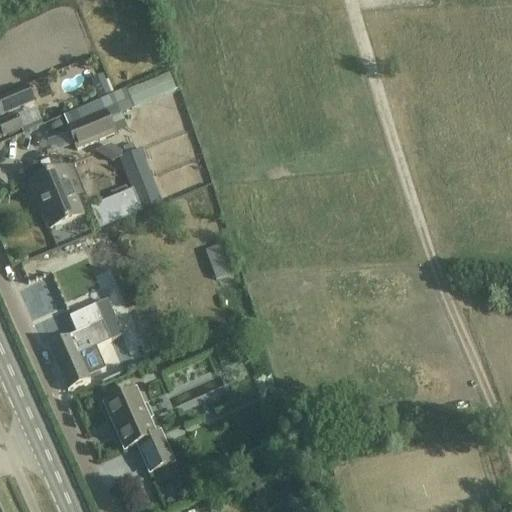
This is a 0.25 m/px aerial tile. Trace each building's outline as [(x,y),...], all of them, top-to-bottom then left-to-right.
[(81,70),(87,89),(99,86),(93,66),(81,70)] [(101,104),(105,114),(67,129),(77,152),(115,137),(108,122),(176,92),(169,76),(101,104)] [(0,100),(0,118),(35,103),(28,89),(0,100)] [(0,140),(23,130),(18,117),(0,125),(0,140)] [(137,155),(123,160),(144,211),(157,205),(137,155)] [(63,171),(49,176),(31,184),(51,231),(82,218),(63,171)] [(79,195),(85,215),(110,209),(105,188),(79,195)] [(216,281),(235,275),(225,246),(206,253),(216,281)] [(106,335),(95,308),(68,320),(75,337),(48,348),(68,393),(90,383),(87,375),(93,373),(86,357),(91,355),(89,349),(85,350),(78,334),(80,332),(85,344),(106,335)] [(135,394),(105,407),(125,453),(138,447),(150,475),(173,465),(160,436),(155,438),(148,422),(152,420),(147,408),(142,410),(135,394)] [(297,511),(303,506),(292,496),(285,503),(294,511),(297,511)]
